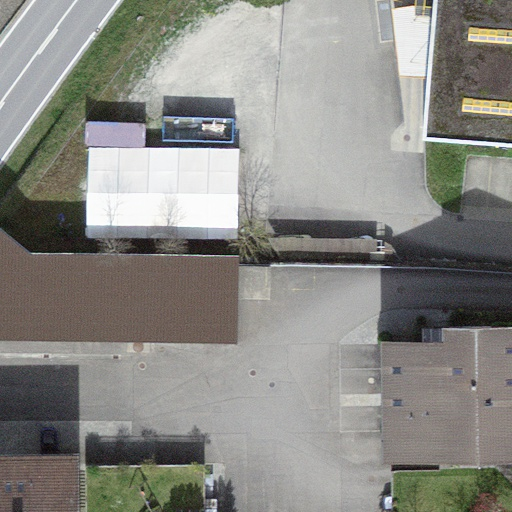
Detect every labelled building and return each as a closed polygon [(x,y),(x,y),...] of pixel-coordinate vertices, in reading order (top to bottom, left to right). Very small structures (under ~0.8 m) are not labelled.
[(511,0),(433,0),(422,134),(511,141),(511,0)] [(242,230),(239,137),(147,140),(146,117),(86,119),(90,235),(242,230)] [(241,257),(29,253),(0,230),(0,331),(235,335),(241,257)] [(386,342),(387,511),(495,511),(511,502),(511,325),(446,326),(446,341),(386,342)] [(73,511),(73,464),(0,464),(0,511),(73,511)] [(84,471),(84,511),(204,511),(204,470),(84,471)]
